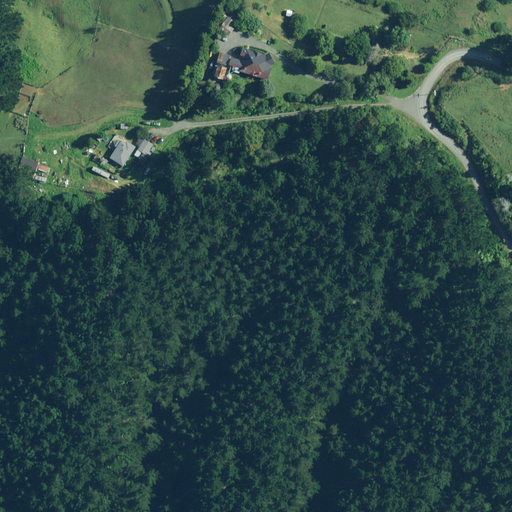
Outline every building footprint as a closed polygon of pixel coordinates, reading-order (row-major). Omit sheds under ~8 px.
[(234,27),(224,21),(220,29),(229,34),(234,27)] [(240,72),(240,71),(267,80),(272,66),(275,63),(269,52),(265,54),(242,46),(238,58),(232,56),(230,65),(233,66),(232,70),(240,72)] [(230,55),(221,52),(217,62),(227,65),(230,55)] [(228,69),(218,65),(214,77),(224,80),(228,69)] [(151,157),(156,148),(153,146),(154,144),(141,136),(136,144),(140,146),(135,155),(139,157),(142,152),(151,157)] [(135,147),(121,138),(116,146),(117,147),(110,158),(123,166),(135,147)] [(39,162),(23,157),(19,167),(35,173),(39,162)]
